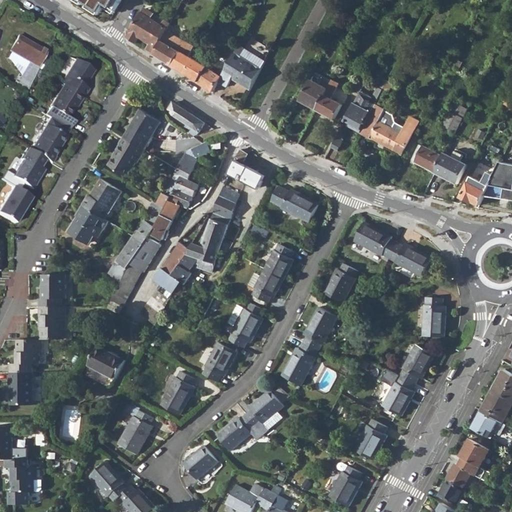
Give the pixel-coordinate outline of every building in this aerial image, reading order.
[(81,0),(100,12),(106,4),(117,12),(124,0),(81,0)] [(154,55),(162,41),(167,30),(171,23),(166,20),(162,25),(151,18),(154,14),(148,10),(146,12),(144,10),(130,32),(127,37),(137,43),(140,38),(153,45),(149,51),(154,55)] [(162,41),(167,44),(173,34),(167,30),(162,41)] [(162,41),(154,55),(172,65),(181,52),(190,57),(195,47),(173,34),(167,44),(162,41)] [(40,62),(45,52),(17,36),(12,45),(40,62)] [(37,70),(40,62),(12,45),(8,51),(10,52),(6,59),(9,60),(20,75),(14,85),(26,92),(37,70)] [(246,48),(240,45),(222,78),(219,82),(228,87),(233,78),(252,90),(262,70),(241,56),(246,48)] [(241,56),(262,70),(267,61),(246,48),(241,56)] [(449,71),(454,73),(457,68),(456,68),(464,53),(460,51),(449,71)] [(219,82),(222,78),(211,70),(218,60),(210,55),(205,65),(190,57),(181,52),(172,65),(199,82),(213,92),(219,82)] [(82,86),(92,71),(74,59),(60,83),(62,85),(82,97),(87,89),(82,86)] [(352,76),(359,80),(362,75),(354,71),(352,76)] [(312,81),(328,90),(332,81),(316,72),(312,81)] [(362,75),(359,80),(353,91),(360,94),(369,79),(362,75)] [(325,96),(331,99),(340,83),(334,79),(332,81),(328,90),(325,96)] [(325,96),(328,90),(312,81),(301,100),(318,109),(325,96)] [(383,90),(389,93),(394,84),(389,81),(383,90)] [(49,118),(59,125),(68,130),(70,131),(75,123),(67,118),(72,110),(76,103),(77,104),(82,97),(62,85),(49,107),(44,116),(49,118)] [(378,87),(371,102),(376,105),(383,90),(378,87)] [(335,119),(343,105),(331,99),(325,96),(318,109),(335,119)] [(356,103),(372,112),(376,105),(371,102),(360,96),(356,103)] [(457,132),(472,104),(468,102),(464,108),(455,103),(443,125),(457,132)] [(199,135),(206,124),(174,103),(170,110),(174,115),(188,124),(185,129),(195,136),(199,135)] [(361,133),(372,112),(356,103),(352,109),(346,121),(349,123),(349,122),(359,127),(357,131),(361,133)] [(403,155),(418,126),(423,118),(414,113),(409,121),(404,132),(395,127),(398,121),(395,115),(387,110),(376,105),(372,112),(361,133),(403,155)] [(146,150),(163,122),(142,109),(125,137),(146,150)] [(59,125),(49,118),(29,150),(44,159),(50,163),(54,156),(53,156),(65,137),(64,137),(68,130),(59,125)] [(347,126),(357,131),(359,127),(349,122),(349,123),(347,126)] [(339,151),(345,140),(338,136),(332,147),(339,151)] [(138,164),(146,150),(125,137),(121,144),(123,145),(116,156),(110,166),(128,177),(137,163),(138,164)] [(196,158),(212,151),(208,142),(188,152),(179,169),(176,174),(190,181),(191,178),(199,160),(196,158)] [(114,156),(116,156),(123,145),(121,144),(114,156)] [(436,172),(446,153),(443,152),(441,155),(431,150),(427,147),(422,144),(412,162),(416,164),(417,163),(436,172)] [(44,159),(29,150),(26,148),(19,159),(21,160),(11,177),(31,190),(34,185),(32,184),(41,169),(39,167),(44,159)] [(446,153),(436,172),(459,184),(469,165),(446,153)] [(255,189),(261,176),(233,161),(227,174),(255,189)] [(511,199),(511,164),(501,162),(494,178),(486,194),(511,199)] [(32,184),(34,185),(43,170),(41,169),(32,184)] [(200,185),(190,181),(176,174),(165,193),(173,197),(171,201),(182,205),(189,209),(200,185)] [(469,182),(462,195),(480,205),(486,194),(494,178),(488,175),(485,182),(477,179),(474,185),(469,182)] [(107,219),(124,192),(103,179),(92,196),(90,194),(84,205),(107,219)] [(225,186),(235,192),(237,188),(231,185),(227,183),(225,186)] [(241,194),(235,192),(225,186),(221,196),(237,204),(241,194)] [(0,215),(14,223),(30,197),(12,187),(0,205),(0,215)] [(293,189),(291,192),(280,187),(272,201),(283,207),(283,208),(311,223),(320,203),(293,189)] [(171,201),(173,197),(165,193),(160,204),(168,208),(164,215),(174,220),(182,205),(171,201)] [(220,253),(237,204),(221,196),(219,202),(203,246),(220,253)] [(155,214),(162,218),(164,215),(168,208),(160,204),(156,201),(150,211),(155,214)] [(110,222),(107,219),(84,205),(77,216),(79,217),(80,218),(78,222),(76,221),(69,232),(88,243),(93,234),(96,236),(101,228),(105,231),(110,222)] [(157,227),(162,218),(155,214),(150,222),(147,220),(135,236),(146,244),(150,237),(152,234),(157,228),(157,227)] [(163,240),(174,220),(164,215),(162,218),(157,227),(157,228),(152,234),(163,240)] [(392,240),(393,237),(366,222),(356,241),(383,255),(384,254),(390,258),(398,243),(392,240)] [(96,236),(100,238),(105,231),(101,228),(96,236)] [(88,243),(91,245),(96,236),(93,234),(88,243)] [(132,264),(146,244),(135,236),(109,273),(121,282),(122,278),(126,272),(128,268),(129,269),(132,264)] [(146,244),(132,264),(144,272),(145,273),(162,245),(150,237),(146,244)] [(188,255),(191,249),(182,243),(164,269),(173,276),(188,255)] [(203,246),(203,247),(194,243),(191,249),(188,255),(173,276),(182,282),(185,285),(193,274),(190,272),(197,262),(201,264),(200,267),(213,272),(220,253),(203,246)] [(407,243),(405,246),(398,243),(390,258),(397,262),(425,277),(435,258),(407,243)] [(292,258),(296,252),(280,244),(277,251),(276,250),(267,268),(286,278),(295,260),(292,258)] [(356,278),(360,271),(345,263),(342,270),(339,269),(326,293),(345,303),(357,278),(356,278)] [(139,279),(143,272),(132,264),(127,272),(139,279)] [(276,298),(286,278),(267,268),(262,276),(256,273),(250,284),(257,288),(254,295),(268,302),(271,296),(276,298)] [(182,282),(173,276),(164,269),(156,280),(163,285),(174,293),(175,294),(182,282)] [(136,286),(139,279),(127,272),(124,279),(136,286)] [(66,274),(62,274),(44,275),(44,285),(45,290),(43,290),(43,299),(40,299),(40,307),(63,307),(63,299),(67,299),(66,274)] [(132,293),(136,286),(124,279),(120,286),(132,293)] [(171,300),(174,293),(163,285),(158,291),(171,300)] [(128,300),(132,293),(120,286),(116,293),(128,300)] [(167,307),(171,300),(158,291),(153,297),(167,307)] [(125,307),(128,300),(116,293),(112,300),(125,307)] [(163,314),(167,307),(153,297),(149,304),(163,314)] [(444,305),(444,298),(428,297),(427,305),(426,305),(424,336),(446,337),(447,306),(444,305)] [(121,314),(125,307),(112,300),(108,307),(121,314)] [(253,303),(249,310),(238,305),(229,323),(237,327),(230,340),(246,348),(249,341),(252,343),(265,318),(262,317),(265,310),(253,303)] [(162,316),(163,314),(149,304),(143,314),(158,324),(162,316)] [(66,307),(63,307),(40,307),(41,316),(42,316),(43,340),(65,339),(65,327),(67,327),(66,307)] [(324,345),(339,317),(320,307),(305,335),(308,336),(305,342),(320,350),(323,344),(324,345)] [(42,340),(27,340),(18,340),(19,364),(11,364),(11,373),(33,372),(33,364),(41,364),(40,353),(43,353),(42,340)] [(226,377),(238,352),(220,342),(207,366),(208,367),(204,374),(219,382),(223,375),(226,377)] [(317,357),(320,350),(305,342),(301,349),(298,348),(284,375),(302,386),(317,357)] [(423,379),(436,355),(418,345),(404,369),(405,369),(402,376),(417,384),(420,378),(423,379)] [(117,379),(127,360),(100,346),(90,365),(117,379)] [(417,384),(402,376),(388,368),(384,375),(397,382),(384,406),(403,416),(416,392),(413,390),(417,384)] [(500,382),(496,389),(511,398),(511,373),(506,370),(502,377),(505,379),(502,383),(500,382)] [(193,385),(197,378),(182,371),(178,377),(177,377),(163,405),(182,415),(196,387),(193,385)] [(34,405),(33,372),(11,373),(12,405),(34,405)] [(279,412),(286,406),(272,389),(251,407),(253,410),(248,415),(265,435),(284,418),(279,412)] [(488,403),(484,411),(506,423),(511,410),(511,398),(496,389),(491,397),(494,398),(490,405),(488,403)] [(140,410),(135,407),(131,405),(128,412),(135,416),(120,444),(139,454),(154,426),(151,425),(155,418),(140,410)] [(484,411),(474,429),(492,438),(495,432),(502,435),(508,424),(506,423),(484,411)] [(259,440),(265,435),(248,415),(242,419),(240,417),(219,435),(233,451),(253,434),(259,440)] [(386,434),(389,427),(375,420),(371,426),(369,425),(357,449),(376,459),(388,435),(386,434)] [(14,451),(14,427),(0,427),(0,459),(7,460),(17,460),(17,451),(14,451)] [(471,439),(462,456),(465,458),(481,467),(491,450),(471,439)] [(199,480),(220,462),(206,445),(185,463),(199,480)] [(456,468),(450,478),(467,488),(471,490),(474,484),(479,477),(482,479),(487,470),(481,467),(465,458),(461,466),(459,470),(456,468)] [(30,459),(17,460),(7,460),(7,468),(15,468),(15,492),(11,492),(11,504),(31,505),(31,492),(36,492),(36,491),(42,491),(44,489),(44,480),(38,480),(39,467),(30,467),(30,459)] [(123,485),(126,482),(107,462),(91,476),(110,497),(111,496),(116,501),(120,497),(128,490),(123,485)] [(361,480),(364,473),(343,462),(341,463),(339,466),(340,469),(345,471),(332,496),(351,506),(364,481),(361,480)] [(450,478),(441,496),(458,505),(458,504),(466,509),(469,503),(461,498),(467,488),(450,478)] [(264,507),(272,492),(265,488),(261,497),(238,485),(228,503),(242,511),(252,511),(257,504),(264,507)] [(140,489),(137,492),(132,486),(128,490),(120,497),(125,503),(124,504),(131,511),(155,511),(158,509),(140,489)] [(287,511),(274,505),(282,490),(274,486),(272,492),(264,507),(270,511),(269,511),(287,511)] [(459,511),(443,503),(438,511),(459,511)]
